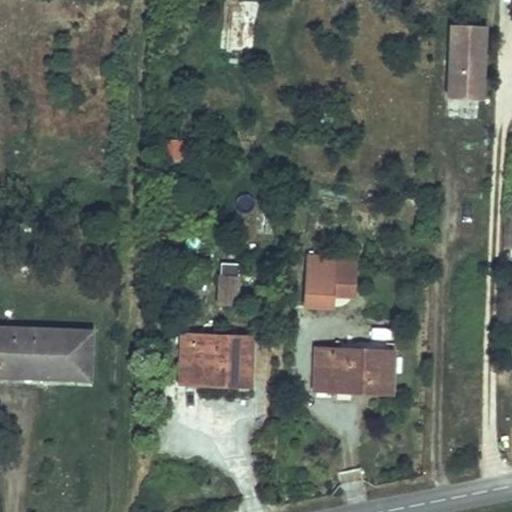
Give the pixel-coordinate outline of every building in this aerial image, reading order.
[(484,104),(487,32),(452,30),(449,103),(484,104)] [(160,138),(161,161),(183,160),(181,137),(160,138)] [(336,312),(339,259),(309,258),(306,310),(336,312)] [(217,261),(215,302),(237,303),(238,262),(217,261)] [(199,315),(199,294),(185,292),(184,315),(199,315)] [(0,325),(0,380),(95,385),(97,330),(0,325)] [(250,330),(183,327),(180,374),(250,378),(250,330)] [(393,358),(318,353),(316,393),(392,398),(393,358)]
